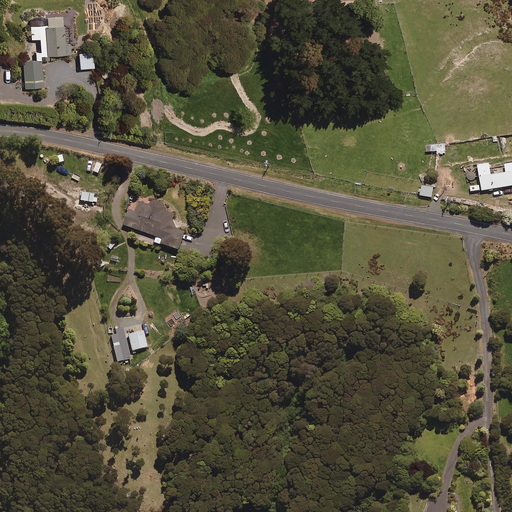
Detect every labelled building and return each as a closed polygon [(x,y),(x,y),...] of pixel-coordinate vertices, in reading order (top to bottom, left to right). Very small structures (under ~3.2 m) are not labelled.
[(42,88),(42,62),(49,61),(49,57),(72,56),(71,53),(76,53),(76,45),(64,46),(62,18),(47,18),(48,27),(30,28),(31,40),(40,40),(41,52),(35,52),(35,62),(22,62),(23,89),(42,88)] [(80,69),(94,69),(93,53),(79,54),(80,69)] [(446,152),(445,145),(426,146),(426,153),(446,152)] [(507,175),(493,178),(491,165),(479,167),(482,186),(473,187),(474,194),(511,187),(511,165),(506,167),(507,175)] [(92,202),(94,194),(81,191),(80,200),(92,202)] [(161,242),(178,248),(185,230),(179,228),(173,219),(175,212),(164,208),(166,203),(152,198),(150,205),(138,200),(135,211),(128,209),(123,223),(163,238),(161,242)] [(130,358),(123,329),(109,332),(116,362),(130,358)]
